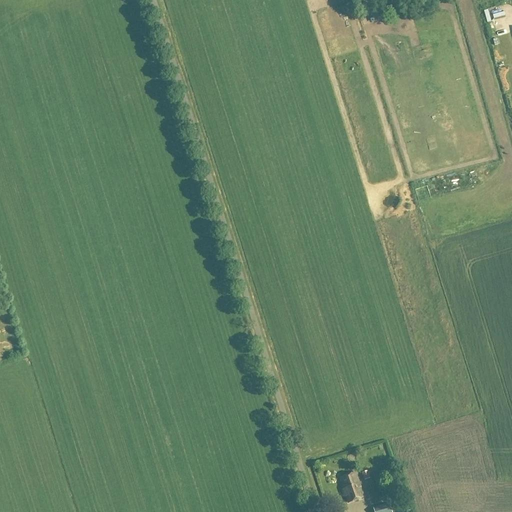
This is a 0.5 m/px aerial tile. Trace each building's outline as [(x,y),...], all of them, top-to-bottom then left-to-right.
[(372,13),(368,0),(357,0),(362,16),(372,13)] [(490,27),(482,29),(485,44),(493,42),(490,27)] [(367,471),(361,473),(364,481),(370,479),(367,471)] [(355,473),(339,479),(348,505),(364,499),(355,473)] [(391,511),(389,503),(372,508),(372,511),(391,511)]
